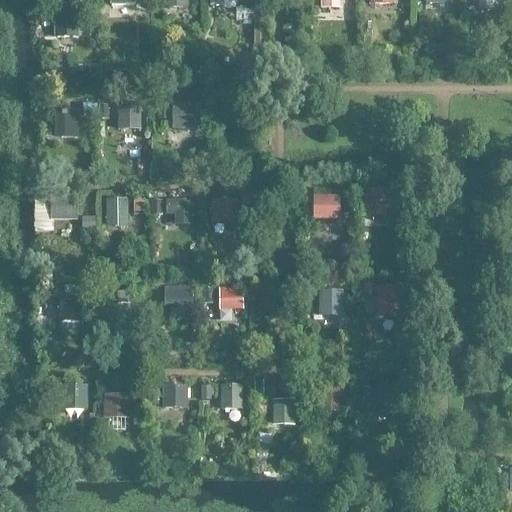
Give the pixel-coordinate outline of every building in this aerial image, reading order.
[(144,0),(119,0),(120,13),(144,13),(144,0)] [(241,0),(216,0),(217,12),(241,12),(241,0)] [(350,0),(325,0),(326,12),(350,12),(350,0)] [(459,0),(434,0),(435,12),(459,12),(459,0)] [(88,12),(63,12),(63,36),(88,36),(88,12)] [(117,128),(142,130),(143,106),(118,105),(117,128)] [(85,107),(58,107),(58,126),(85,126),(85,107)] [(198,107),(171,107),(171,126),(198,126),(198,107)] [(370,189),(370,219),(394,219),(393,189),(370,189)] [(108,198),(107,226),(129,227),(130,199),(108,198)] [(213,198),(212,224),(239,225),(240,199),(213,198)] [(194,207),(170,207),(170,232),(194,232),(194,207)] [(345,207),(321,207),(321,232),(345,232),(345,207)] [(88,209),(64,209),(64,234),(88,234),(88,209)] [(319,289),(318,316),(345,316),(346,290),(319,289)] [(149,293),(124,293),(124,318),(149,318),(149,293)] [(405,293),(380,293),(380,317),(405,317),(405,293)] [(247,294),(223,294),(223,318),(247,318),(247,294)] [(244,409),(245,384),(222,383),(221,408),(244,409)] [(341,390),(324,395),(329,411),(346,406),(341,390)] [(97,392),(72,392),(72,417),(97,417),(97,392)] [(188,392),(163,392),(163,417),(188,417),(188,392)] [(406,392),(382,392),(382,417),(406,417),(406,392)] [(104,416),(131,418),(132,395),(105,393),(104,416)] [(299,406),(275,406),(275,431),(299,431),(299,406)] [(129,419),(108,419),(108,429),(130,429),(129,419)]
